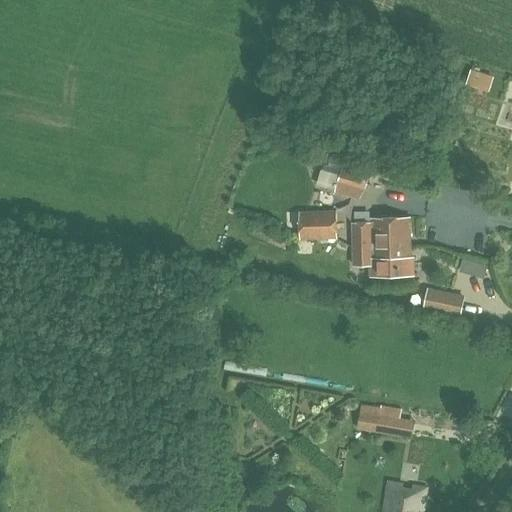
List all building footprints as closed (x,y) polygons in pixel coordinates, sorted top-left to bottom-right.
[(366,188),(372,168),(344,160),(338,181),(366,188)] [(300,240),(338,239),(337,210),(300,210),(300,240)] [(352,248),(410,246),(409,218),(373,219),(373,221),(352,222),(352,248)] [(285,236),(276,233),(273,240),(282,243),(285,236)] [(410,257),(410,246),(352,248),(353,267),(370,266),(370,277),(414,275),(414,257),(410,257)] [(461,315),(464,297),(429,290),(425,307),(461,315)] [(403,409),(382,405),(377,433),(401,437),(404,418),(401,418),(403,409)] [(423,511),(427,488),(389,482),(384,511),(423,511)]
